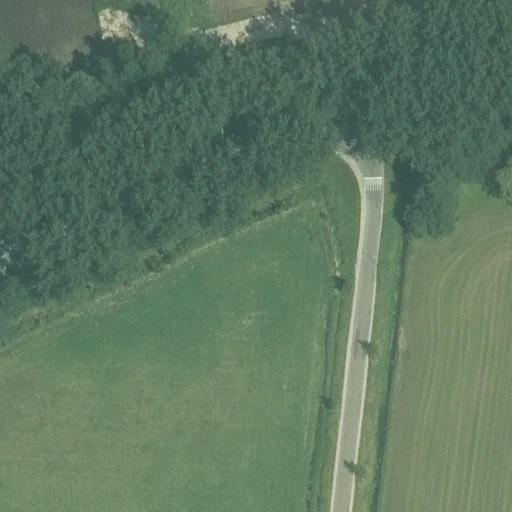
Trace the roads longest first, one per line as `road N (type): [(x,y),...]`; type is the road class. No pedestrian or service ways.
road 1 (unclassified): [(340,511),(375,206),(357,119)]
road 2 (tertiary): [(357,119),(0,266)]
road 3 (tertiary): [(511,89),(357,119)]
